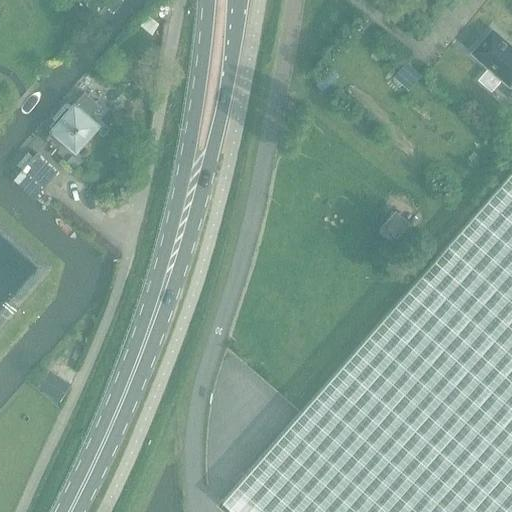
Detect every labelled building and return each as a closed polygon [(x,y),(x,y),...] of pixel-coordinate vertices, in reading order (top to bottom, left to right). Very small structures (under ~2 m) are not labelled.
[(473,52),(511,85),(511,84),(511,43),(494,28),(473,52)] [(53,130),(44,139),(55,148),(57,151),(64,142),(75,151),(97,126),(88,118),(99,105),(84,93),(73,106),(70,109),(64,105),(52,119),(54,121),(49,127),(53,130)] [(58,172),(36,153),(21,172),(42,190),(58,172)] [(501,182),(222,501),(234,511),(511,511),(511,169),(506,176),(501,182)] [(394,237),(407,221),(393,209),(380,225),(394,237)]
